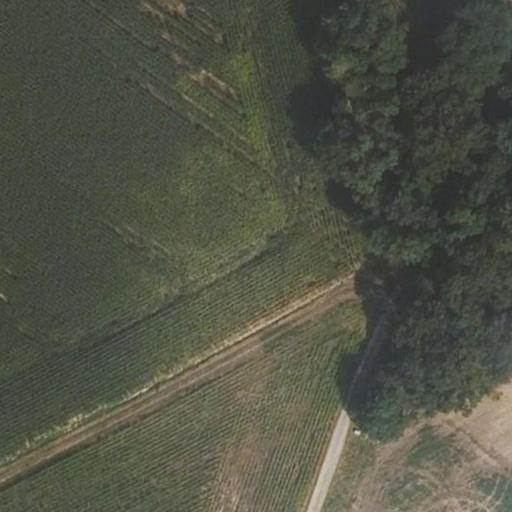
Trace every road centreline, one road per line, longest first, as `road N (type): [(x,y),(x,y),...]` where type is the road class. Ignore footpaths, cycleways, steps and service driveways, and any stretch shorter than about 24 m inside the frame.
road 1 (track): [(511,67),(424,257),(332,511)]
road 2 (track): [(0,476),(424,257)]
